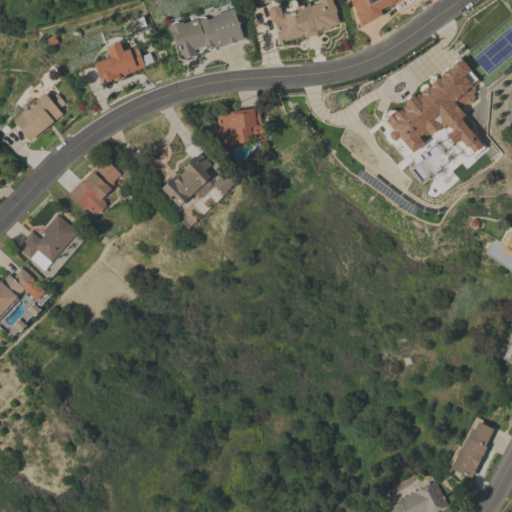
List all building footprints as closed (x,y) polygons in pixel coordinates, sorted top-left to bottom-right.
[(317,0),(330,0),(332,5),(334,4),(335,11),(334,11),(338,23),(329,26),(330,27),(288,39),(288,40),(284,41),(284,39),(278,40),(275,32),(276,32),(274,22),(270,23),(267,13),(267,11),(267,9),(268,8),(269,7),(270,6),(272,5),(273,5),(275,5),(276,6),(277,7),(278,8),(279,9),(290,6),(291,10),(295,9),(295,6),(309,2),(309,5),(318,2),(317,0)] [(397,0),(396,1),(395,0),(390,0),(379,6),(380,8),(378,9),(381,14),(367,21),(367,22),(360,25),(353,13),(355,12),(349,0),(397,0)] [(233,8),(234,13),(236,12),(240,26),(239,27),(243,39),(234,41),(234,42),(233,43),(232,44),(230,44),(228,43),(215,47),(214,49),(212,50),(210,50),(204,46),(203,49),(202,51),(199,52),(197,52),(195,52),(196,54),(182,58),(177,44),(174,44),(170,32),(169,32),(167,25),(171,24),(172,22),(174,21),(177,21),(178,21),(182,21),(183,23),(197,18),(198,20),(198,19),(199,18),(200,16),(203,16),(205,17),(207,19),(212,17),(212,15),(233,8)] [(106,47),(119,41),(122,50),(135,45),(137,49),(137,48),(140,55),(145,54),(145,55),(149,53),(153,62),(144,65),(144,66),(125,74),(125,75),(120,77),(121,78),(114,80),(113,78),(110,79),(110,80),(109,81),(107,81),(106,80),(101,82),(93,63),(110,56),(106,47)] [(380,120),(394,139),(398,136),(410,152),(422,143),(417,136),(425,130),(428,135),(441,125),(465,157),(480,145),(460,118),(463,115),(457,107),(472,96),(465,87),(476,79),(461,59),(412,95),(412,96),(380,120)] [(22,133),(24,132),(17,124),(12,118),(13,116),(14,117),(44,92),(49,98),(56,92),(65,103),(57,109),(62,114),(50,123),(50,122),(28,140),(22,133)] [(253,108),(257,108),(259,123),(263,123),(265,136),(247,139),(247,141),(241,141),(241,143),(230,144),(230,147),(225,148),(225,145),(219,145),(218,134),(216,115),(229,113),(229,111),(253,108)] [(207,179),(212,185),(197,200),(191,194),(178,206),(160,187),(177,171),(179,173),(184,169),(182,167),(199,152),(210,164),(204,170),(210,176),(207,179)] [(113,181),(114,182),(112,184),(113,185),(109,190),(109,189),(105,193),(105,194),(102,198),(104,200),(105,205),(98,213),(94,212),(92,214),(85,207),(83,209),(67,193),(81,179),(82,180),(91,171),(92,172),(105,159),(120,173),(113,181)] [(226,169),(236,180),(222,193),(212,183),(226,169)] [(77,231),(50,262),(50,261),(46,266),(41,262),(39,265),(30,258),(17,247),(31,231),(40,238),(43,234),(41,232),(57,214),(77,231)] [(511,229),(511,256),(503,252),(502,248),(511,229)] [(499,246),(493,242),(485,253),(499,263),(502,258),(494,253),(499,246)] [(33,278),(32,279),(44,290),(36,300),(23,288),(16,297),(17,299),(0,317),(0,281),(7,273),(12,277),(21,267),(33,278)] [(511,364),(506,361),(506,360),(501,358),(509,342),(508,342),(510,337),(509,337),(511,331),(511,329),(511,364)] [(484,445),(486,446),(471,477),(451,467),(452,466),(450,465),(455,456),(455,454),(458,448),(461,447),(471,428),(473,429),(477,421),(492,429),(484,445)] [(412,489),(431,478),(433,481),(434,480),(447,504),(444,505),(444,506),(438,510),(437,509),(435,511),(434,510),(430,511),(388,511),(394,505),(398,503),(396,498),(412,489)]
